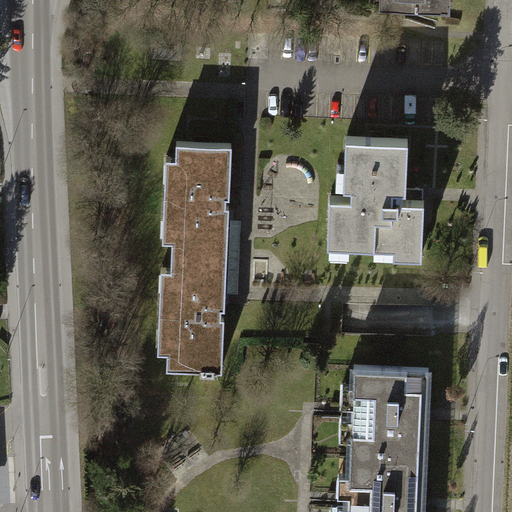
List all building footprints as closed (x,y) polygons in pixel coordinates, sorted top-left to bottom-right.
[(375,0),(376,2),(388,2),(387,17),(457,20),(457,0),(375,0)] [(414,130),(354,126),(351,173),(356,173),(355,188),(338,187),(336,230),(357,231),(357,238),(383,239),(383,231),(403,232),(402,242),(426,244),(429,192),(407,191),(408,178),(412,179),(414,130)] [(176,232),(175,245),(229,248),(235,138),(182,135),(181,152),(171,151),(167,231),(176,232)] [(229,248),(175,245),(174,260),(165,260),(162,342),(175,342),(174,356),(206,357),(206,362),(217,362),(217,358),(224,358),(229,248)] [(359,358),(357,449),(426,451),(429,360),(359,358)] [(357,449),(352,511),(425,511),(426,451),(357,449)]
